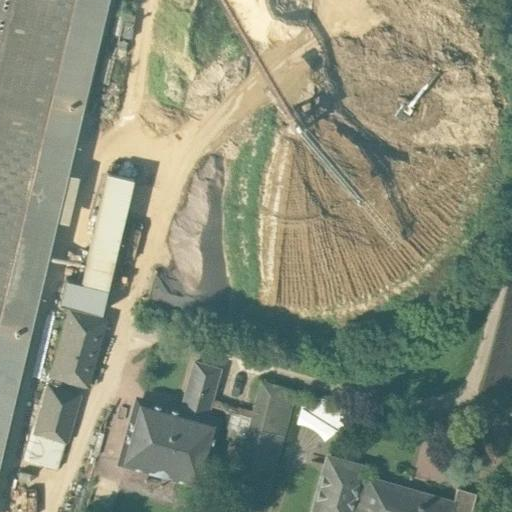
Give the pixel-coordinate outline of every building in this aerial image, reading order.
[(0,0),(0,456),(84,102),(52,94),(74,0),(0,0)] [(74,0),(52,94),(84,102),(107,0),(74,0)] [(74,199),(80,173),(72,171),(61,215),(62,216),(67,197),(74,199)] [(133,178),(107,172),(81,282),(107,288),(133,178)] [(107,288),(81,282),(64,278),(58,303),(101,313),(107,288)] [(70,310),(49,385),(57,388),(61,377),(85,384),(104,320),(70,310)] [(181,413),(205,419),(219,369),(195,362),(181,413)] [(294,390),(260,381),(228,503),(251,508),(271,433),(282,436),(294,390)] [(57,388),(49,385),(35,432),(64,441),(78,394),(57,388)] [(205,419),(181,413),(139,401),(122,461),(198,482),(214,422),(205,419)] [(363,467),(328,457),(312,511),(359,511),(369,477),(361,475),(363,467)] [(406,487),(369,477),(359,511),(450,511),(453,503),(451,503),(421,495),(421,496),(404,492),(406,487)] [(453,503),(450,511),(465,511),(471,490),(456,486),(451,503),(453,503)]
